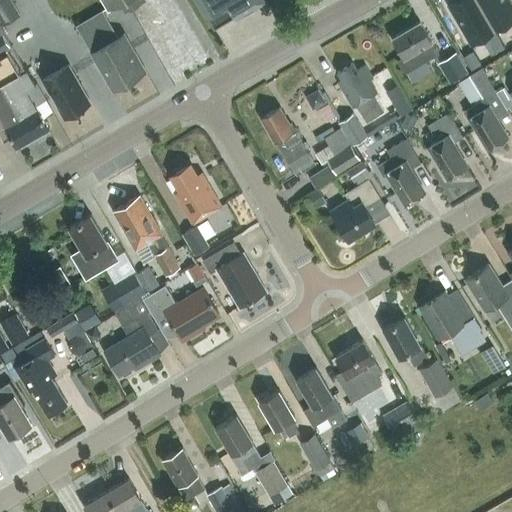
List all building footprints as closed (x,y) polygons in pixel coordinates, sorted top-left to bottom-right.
[(0,0),(0,15),(4,22),(20,13),(12,0),(0,0)] [(0,0),(0,131),(5,139),(12,135),(18,145),(50,127),(44,118),(54,112),(47,100),(37,83),(35,83),(32,78),(27,68),(0,22),(0,0)] [(106,0),(110,5),(107,6),(108,8),(120,1),(126,10),(143,0),(106,0)] [(198,0),(214,27),(237,14),(235,10),(252,0),(198,0)] [(478,0),(454,0),(448,3),(471,43),(495,29),(478,0)] [(511,3),(510,0),(478,0),(495,29),(511,18),(511,3)] [(135,61),(139,59),(127,38),(121,42),(112,27),(113,27),(104,12),(84,24),(92,38),(86,42),(96,57),(95,57),(113,88),(141,72),(135,61)] [(432,41),(432,40),(420,20),(393,36),(404,56),(398,60),(405,72),(438,52),(432,41)] [(471,69),(481,63),(473,50),(463,56),(471,69)] [(469,71),(457,51),(438,62),(450,82),(469,71)] [(357,70),(353,62),(338,71),(343,79),(338,82),(354,107),(357,105),(367,121),(384,110),(374,94),(377,92),(369,79),(373,77),(365,65),(357,70)] [(43,79),(64,117),(91,101),(69,64),(43,79)] [(470,75),(484,97),(465,109),(489,148),(508,136),(494,113),(506,106),(496,91),(482,68),(470,75)] [(511,97),(505,86),(496,91),(506,106),(507,107),(511,104),(511,97)] [(404,94),(392,101),(400,114),(412,108),(404,94)] [(335,116),(328,104),(320,109),(327,121),(335,116)] [(308,150),(292,122),(289,123),(279,106),(262,116),(276,141),(289,162),(308,150)] [(429,124),(438,140),(429,145),(448,177),(468,166),(453,142),(463,136),(449,112),(429,124)] [(340,121),(354,144),(368,136),(354,113),(340,121)] [(329,143),(315,152),(322,162),(328,158),(338,172),(361,157),(340,126),(324,137),(329,143)] [(378,164),(377,164),(384,175),(385,175),(384,173),(387,172),(406,203),(425,191),(411,168),(421,162),(406,138),(387,150),(392,158),(380,165),(378,164)] [(350,169),(356,179),(370,171),(363,161),(350,169)] [(182,190),(176,194),(193,222),(222,205),(203,173),(197,176),(190,164),(173,174),(182,190)] [(365,205),(380,196),(369,178),(346,192),(349,198),(335,207),(332,211),(336,217),(348,238),(375,221),(365,205)] [(308,194),(316,208),(327,201),(319,188),(308,194)] [(140,194),(114,210),(144,262),(155,255),(166,275),(180,267),(169,246),(161,233),(162,232),(140,194)] [(76,253),(75,254),(87,275),(117,257),(108,242),(91,214),(70,226),(84,250),(77,255),(76,253)] [(197,224),(182,233),(195,255),(210,246),(197,224)] [(240,306),(267,290),(244,251),(241,253),(234,241),(203,259),(211,272),(218,268),(240,306)] [(511,278),(503,285),(489,263),(466,278),(485,309),(497,301),(511,324),(511,278)] [(72,286),(60,266),(51,271),(63,291),(72,286)] [(160,284),(150,266),(137,273),(148,291),(160,284)] [(133,269),(112,282),(125,304),(147,291),(133,269)] [(196,328),(220,314),(203,287),(177,303),(165,284),(143,298),(157,320),(167,313),(183,339),(197,331),(196,328)] [(459,313),(445,291),(420,306),(439,337),(449,331),(462,352),(483,339),(478,330),(481,327),(469,307),(459,313)] [(86,327),(102,319),(93,302),(78,310),(86,327)] [(125,374),(132,370),(131,366),(139,361),(141,364),(160,353),(148,334),(158,328),(147,310),(123,325),(129,335),(105,350),(120,373),(122,371),(125,374)] [(80,320),(75,311),(61,319),(66,329),(80,320)] [(28,333),(17,314),(2,322),(13,342),(28,333)] [(418,346),(421,345),(405,316),(383,328),(399,357),(408,352),(414,364),(425,358),(418,346)] [(48,412),(67,401),(51,375),(43,361),(55,354),(45,337),(28,347),(33,356),(16,366),(30,390),(33,388),(48,412)] [(355,387),(368,379),(373,387),(381,382),(376,375),(382,371),(375,360),(375,359),(364,339),(336,355),(355,387)] [(493,371),(506,364),(493,343),(481,351),(493,371)] [(435,395),(454,384),(438,356),(419,368),(435,395)] [(337,411),(341,408),(332,394),(333,394),(317,367),(297,378),(313,404),(305,409),(314,424),(328,416),(334,425),(336,423),(338,414),(337,411)] [(0,420),(10,436),(31,423),(21,406),(25,404),(10,380),(0,385),(0,420)] [(280,389),(260,401),(275,427),(283,423),(290,435),(299,430),(292,418),(295,416),(280,389)] [(494,402),(488,392),(474,400),(480,411),(494,402)] [(417,418),(407,400),(383,413),(393,431),(412,421),(417,418)] [(340,418),(341,420),(355,444),(354,444),(360,454),(376,445),(355,410),(340,418)] [(231,453),(243,473),(261,462),(259,457),(261,455),(252,441),(253,441),(237,414),(216,426),(232,452),(231,453)] [(315,433),(300,442),(320,476),(335,468),(315,433)] [(183,446),(163,457),(179,485),(179,484),(187,498),(205,488),(197,474),(198,473),(183,446)] [(289,483),(274,457),(254,469),(270,495),(271,495),(276,504),(294,494),(289,484),(289,483)] [(141,498),(129,478),(107,491),(119,511),(149,511),(141,498)] [(217,511),(227,511),(234,508),(235,511),(246,511),(241,502),(230,482),(223,486),(222,485),(207,494),(217,511)] [(117,511),(119,511),(107,491),(85,504),(89,511),(117,511)]
